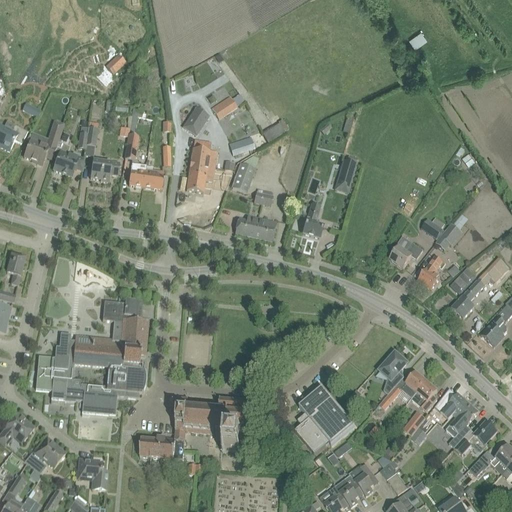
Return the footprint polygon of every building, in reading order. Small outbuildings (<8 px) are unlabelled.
[(410,41),(416,49),(427,41),(421,32),(410,41)] [(123,57),(132,66),(138,59),(130,51),(123,57)] [(106,68),(113,76),(126,64),(119,56),(106,68)] [(211,109),(219,120),(237,108),(245,103),(239,95),(232,100),(230,97),(211,109)] [(22,111),(37,119),(41,112),(26,104),(22,111)] [(133,109),(132,115),(141,117),(142,111),(133,109)] [(196,137),(209,118),(196,110),(184,129),(196,137)] [(37,164),(37,166),(42,168),(45,159),(52,161),(53,159),(58,144),(64,125),(53,121),(46,146),(38,143),(37,144),(31,142),(24,159),(37,164)] [(0,148),(1,149),(9,153),(15,143),(21,146),(28,133),(7,122),(4,129),(0,127),(0,148)] [(262,135),(268,144),(284,134),(279,125),(262,135)] [(78,150),(85,151),(89,129),(84,128),(83,136),(80,135),(78,150)] [(85,151),(84,158),(93,159),(95,148),(98,130),(89,129),(85,151)] [(134,162),(138,138),(129,136),(125,161),(134,162)] [(229,145),(233,157),(255,150),(250,137),(229,145)] [(212,184),(217,154),(205,152),(207,144),(198,143),(197,151),(193,151),(186,193),(203,195),(205,183),(212,184)] [(67,156),(70,149),(58,144),(53,159),(58,161),(53,172),(72,179),(79,161),(79,159),(73,156),(72,158),(67,156)] [(162,150),(163,169),(171,169),(170,149),(162,150)] [(257,168),(258,159),(246,158),(245,166),(257,168)] [(334,191),(348,195),(357,165),(343,161),(334,191)] [(90,180),(101,182),(100,183),(109,184),(110,177),(118,178),(120,165),(100,162),(100,164),(93,163),(91,172),(90,172),(89,177),(91,177),(90,180)] [(131,173),(129,187),(143,189),(145,171),(139,170),(140,166),(132,165),(131,173)] [(231,189),(246,195),(255,170),(240,165),(231,189)] [(145,171),(143,189),(163,192),(165,177),(152,175),(153,169),(146,168),(145,171)] [(219,185),(226,188),(232,175),(225,172),(219,185)] [(253,205),(262,206),(264,195),(256,193),(253,205)] [(264,195),(262,206),(270,209),(273,197),(264,195)] [(314,226),(319,207),(311,205),(303,236),(320,240),(323,228),(314,226)] [(460,230),(469,221),(463,215),(454,225),(460,230)] [(235,236),(254,240),(258,221),(247,218),(246,223),(238,221),(235,236)] [(258,221),(254,240),(272,244),(276,225),(258,221)] [(421,230),(436,240),(442,231),(427,221),(421,230)] [(435,244),(445,252),(450,246),(452,248),(463,234),(451,225),(435,244)] [(390,261),(403,270),(412,258),(417,262),(423,252),(412,244),(405,254),(398,249),(390,261)] [(472,288),(451,310),(463,321),(475,309),(469,304),(478,295),(495,276),(500,281),(511,268),(511,265),(502,256),(472,288)] [(11,286),(18,287),(25,260),(11,257),(7,275),(14,277),(11,286)] [(418,282),(431,292),(440,280),(434,276),(443,264),(435,258),(418,282)] [(0,300),(14,304),(16,298),(0,293),(0,300)] [(56,348),(55,360),(39,358),(36,391),(52,393),(51,400),(83,403),(82,414),(115,417),(117,399),(139,400),(139,395),(142,395),(142,393),(143,393),(143,394),(144,391),(145,387),(146,383),(146,379),(146,375),(145,372),(144,372),(144,371),(139,371),(141,352),(145,352),(148,323),(141,322),(142,302),(125,301),(125,305),(104,303),(103,323),(114,324),(113,342),(75,339),(75,343),(70,342),(71,336),(61,335),(59,348),(56,348)] [(0,320),(8,322),(11,309),(0,306),(0,320)] [(506,329),(503,326),(505,325),(511,317),(511,312),(506,307),(496,317),(497,318),(480,336),(481,337),(494,349),(504,338),(503,337),(507,333),(506,329)] [(388,397),(395,389),(404,379),(399,374),(406,366),(395,356),(380,373),(388,380),(384,393),(388,397)] [(411,401),(427,383),(416,374),(406,386),(401,391),(411,401)] [(437,402),(433,398),(437,392),(432,388),(433,387),(429,383),(428,384),(427,383),(411,401),(426,414),(437,402)] [(305,424),(298,430),(318,454),(332,442),(335,444),(358,425),(326,386),(302,405),(308,413),(301,419),(305,424)] [(395,389),(388,397),(379,407),(385,412),(401,394),(395,389)] [(351,398),(358,404),(361,396),(356,392),(351,398)] [(445,410),(453,417),(466,402),(458,395),(445,410)] [(176,424),(175,442),(175,443),(185,444),(185,443),(186,443),(186,441),(185,441),(186,434),(192,434),(191,436),(194,436),(194,434),(200,435),(200,437),(202,437),(202,435),(208,436),(208,437),(210,438),(210,436),(216,436),(216,440),(221,441),(225,441),(224,451),(221,453),(223,454),(224,453),(228,454),(228,453),(238,453),(240,456),(242,454),(240,452),(241,439),(243,437),(243,436),(243,433),(248,429),(249,430),(250,428),(249,427),(249,422),(251,422),(250,420),(248,420),(244,415),(245,404),(247,402),(246,401),(245,402),(237,402),(237,400),(236,400),(236,402),(229,401),(229,399),(228,399),(228,401),(220,400),(220,401),(215,400),(214,402),(216,402),(216,407),(213,407),(213,405),(211,405),(210,407),(204,406),(205,405),(202,404),(202,406),(196,405),(196,404),(194,404),(194,405),(188,405),(188,403),(188,399),(172,398),(172,400),(169,402),(168,402),(168,405),(169,405),(171,408),(171,409),(174,410),(175,408),(177,408),(177,412),(176,424)] [(459,436),(479,414),(466,402),(453,417),(456,420),(446,432),(454,439),(449,446),(454,450),(463,440),(459,436)] [(411,439),(425,420),(417,414),(403,432),(411,439)] [(5,431),(0,437),(0,443),(5,448),(13,439),(21,446),(24,442),(35,430),(26,423),(25,424),(23,422),(24,420),(18,415),(4,431),(5,431)] [(416,445),(432,426),(426,421),(410,440),(416,445)] [(480,452),(497,433),(495,432),(495,431),(492,428),(491,428),(486,424),(468,444),(463,440),(454,450),(462,457),(473,445),(480,452)] [(375,427),(371,436),(378,440),(382,431),(375,427)] [(34,455),(41,461),(42,460),(54,470),(65,456),(55,447),(56,447),(47,439),(34,455)] [(175,443),(175,442),(158,440),(157,443),(141,442),(140,459),(176,462),(176,464),(183,465),(185,444),(175,443)] [(389,448),(386,453),(393,459),(397,454),(389,448)] [(511,451),(508,448),(490,466),(495,470),(500,464),(507,471),(511,465),(511,451)] [(24,463),(32,469),(39,461),(31,455),(24,463)] [(378,462),(384,470),(390,466),(392,464),(382,459),(378,462)] [(78,481),(83,481),(83,480),(98,481),(97,492),(107,492),(106,492),(108,472),(107,472),(107,473),(102,473),(102,464),(90,463),(90,462),(80,461),(78,481)] [(469,472),(477,478),(486,468),(479,461),(469,472)] [(507,471),(501,476),(507,481),(511,486),(511,465),(507,471)] [(359,469),(349,477),(355,484),(364,495),(364,496),(366,499),(373,493),(371,490),(374,488),(369,482),(374,478),(365,466),(360,470),(359,469)] [(397,475),(390,466),(380,473),(387,482),(397,475)] [(196,467),(195,477),(202,477),(203,467),(196,467)] [(387,482),(391,487),(400,480),(397,475),(387,482)] [(349,477),(334,488),(340,495),(349,507),(348,507),(351,510),(358,505),(356,501),(364,496),(364,495),(355,484),(349,477)] [(8,493),(15,498),(25,483),(18,478),(8,493)] [(391,487),(394,492),(404,485),(400,480),(391,487)] [(449,487),(459,500),(465,495),(455,482),(449,487)] [(404,485),(394,492),(398,497),(407,490),(404,485)] [(469,487),(464,492),(468,496),(473,491),(469,487)] [(340,495),(334,488),(329,492),(334,499),(324,506),(328,511),(341,511),(348,507),(349,507),(340,495)] [(54,510),(62,497),(56,493),(47,506),(54,510)] [(404,511),(412,507),(404,496),(393,504),(397,509),(392,511),(404,511)] [(439,511),(463,511),(455,501),(453,498),(446,503),(448,506),(439,511)] [(29,511),(35,503),(28,499),(22,508),(19,511),(29,511)] [(19,511),(22,508),(11,501),(7,506),(2,511),(19,511)] [(315,511),(321,507),(317,503),(312,507),(305,511),(315,511)]
